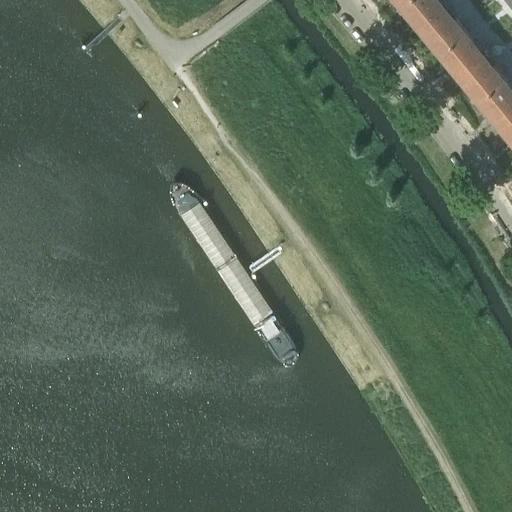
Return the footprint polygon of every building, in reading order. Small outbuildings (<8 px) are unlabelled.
[(395,0),(415,23),(442,1),(440,0),(395,0)] [(471,0),(468,3),(476,12),(491,0),(471,0)] [(415,23),(434,47),(461,25),(442,1),(415,23)] [(434,47),(453,70),(480,48),(461,25),(434,47)] [(453,70),(472,94),(499,72),(480,48),(453,70)] [(472,94),(492,117),(511,100),(511,87),(499,72),(472,94)] [(511,100),(492,117),(511,141),(511,140),(511,100)]
